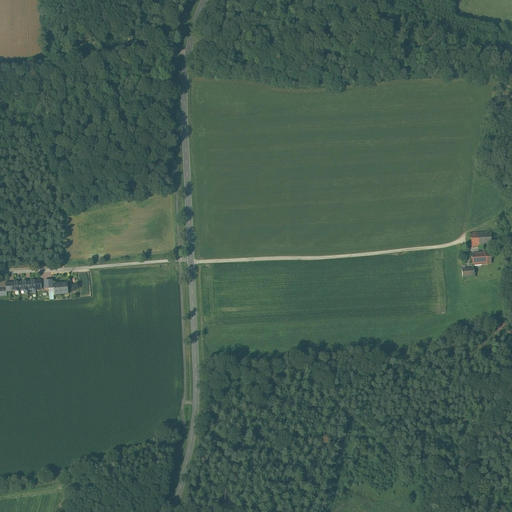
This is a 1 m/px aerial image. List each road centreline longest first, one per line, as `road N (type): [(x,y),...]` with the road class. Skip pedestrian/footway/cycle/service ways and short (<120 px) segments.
road 1 (secondary): [(190,260),(183,91),(204,0)]
road 2 (secondary): [(174,511),(194,432),(190,260)]
road 3 (track): [(463,235),(494,91),(511,49)]
road 4 (unclassified): [(190,260),(0,272)]
road 5 (track): [(173,116),(0,142)]
